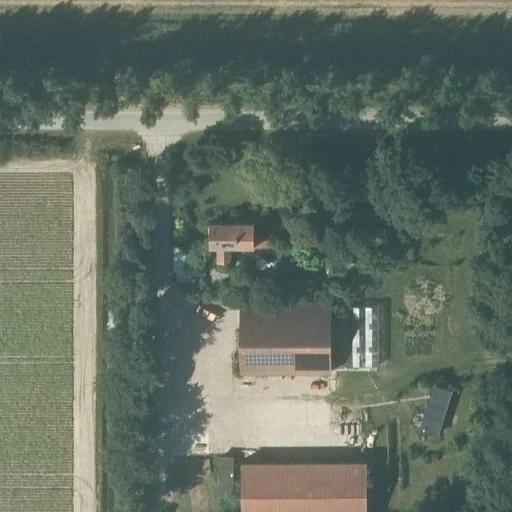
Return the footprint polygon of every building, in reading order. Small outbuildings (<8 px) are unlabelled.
[(270,236),(254,236),(254,222),(209,222),(209,246),(217,246),(217,262),(231,262),(231,246),(270,246),(270,236)] [(176,271),(176,281),(194,281),(194,266),(202,266),(202,245),(173,245),(173,271),(176,271)] [(242,373),(331,372),(331,302),(242,302),(242,373)] [(349,409),(328,412),(330,422),(350,419),(349,409)] [(366,511),(367,460),(241,460),(241,511),(366,511)]
